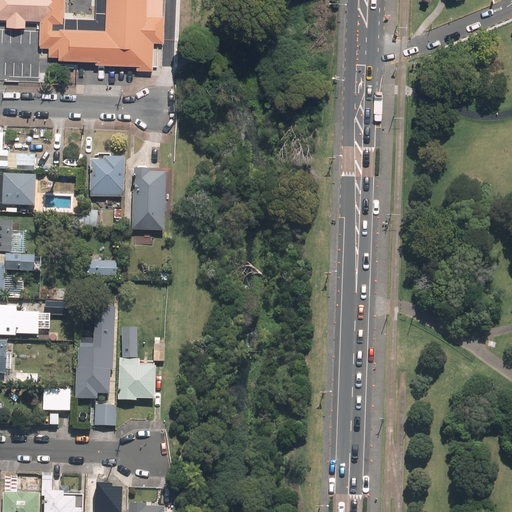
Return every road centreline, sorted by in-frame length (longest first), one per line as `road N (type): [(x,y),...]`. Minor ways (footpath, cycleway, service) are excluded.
road 1 (secondary): [(349,511),(364,0)]
road 2 (residential): [(163,454),(0,447)]
road 3 (residential): [(0,104),(156,109)]
